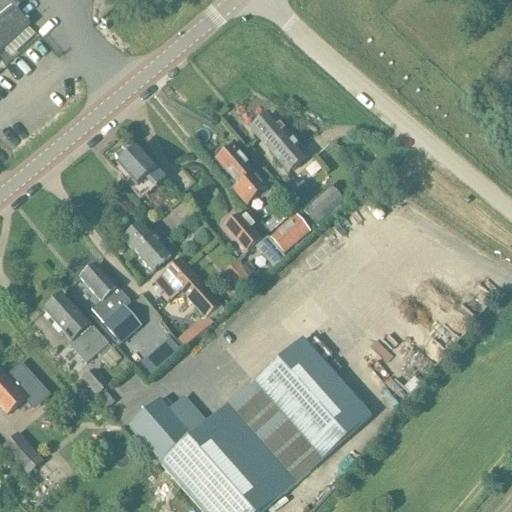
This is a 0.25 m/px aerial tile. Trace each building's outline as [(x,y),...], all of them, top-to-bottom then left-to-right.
[(15,10),(7,18),(0,23),(0,54),(31,27),(15,10)] [(252,132),(272,155),(291,176),(308,162),(269,116),(252,132)] [(266,189),(232,149),(217,162),(240,189),(235,192),(246,206),(266,189)] [(138,151),(119,168),(135,187),(138,191),(149,181),(155,188),(159,185),(164,182),(158,174),(156,172),(139,151),(138,151)] [(331,190),(314,205),(306,213),(317,225),(342,203),(331,190)] [(290,211),(278,222),(296,242),(308,232),(290,211)] [(257,247),(266,258),(276,269),(286,261),(282,256),(267,238),(261,243),(251,232),(254,229),(246,220),(243,222),(240,218),(225,231),(247,256),(257,247)] [(142,226),(124,242),(153,275),(171,259),(142,226)] [(165,274),(207,321),(222,308),(180,261),(165,274)] [(226,274),(241,290),(251,281),(249,278),(237,264),(226,274)] [(97,266),(81,281),(102,304),(92,313),(98,320),(104,326),(121,346),(140,329),(124,310),(131,305),(97,266)] [(254,274),(249,278),(251,281),(256,286),(264,279),(260,274),(254,274)] [(63,297),(44,313),(65,336),(71,344),(68,347),(77,357),(86,367),(94,360),(97,357),(108,347),(90,327),(91,327),(63,297)] [(303,342),(255,385),(324,462),(372,420),(303,342)] [(146,363),(137,370),(148,382),(156,375),(146,363)] [(0,408),(8,417),(26,401),(0,371),(0,408)] [(83,382),(99,399),(98,400),(108,411),(115,404),(106,393),(108,391),(92,374),(83,382)] [(266,511),(296,486),(228,409),(208,426),(185,401),(170,414),(160,403),(130,429),(161,465),(161,466),(201,511),(266,511)] [(107,432),(102,436),(101,442),(105,446),(111,447),(115,443),(115,437),(113,433),(107,432)] [(4,449),(37,487),(52,474),(18,436),(4,449)] [(164,507),(173,499),(178,494),(164,477),(149,491),(164,507)]
